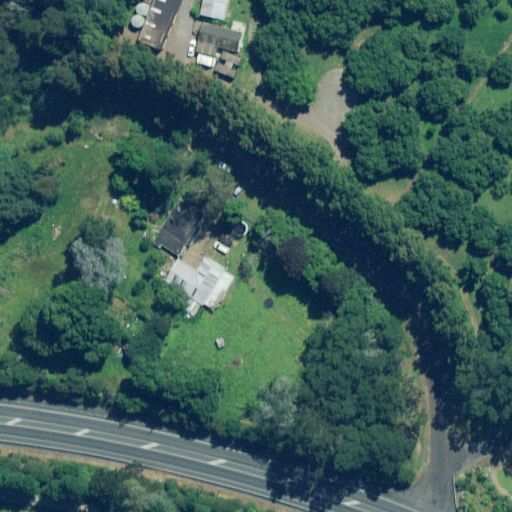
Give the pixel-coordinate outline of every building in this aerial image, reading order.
[(232,0),(230,0),(206,0),(203,15),(228,20),(232,0)] [(235,21),(232,30),(206,22),(198,52),(217,57),(220,47),(227,49),(224,59),(237,63),(244,40),(245,36),(248,25),(235,21)] [(230,66),(206,55),(201,65),(226,76),(230,66)] [(205,217),(182,202),(156,241),(179,256),(205,217)] [(205,303),(215,310),(237,277),(208,258),(206,262),(189,250),(181,261),(167,282),(185,294),(178,305),(196,316),(203,306),(205,303)]
